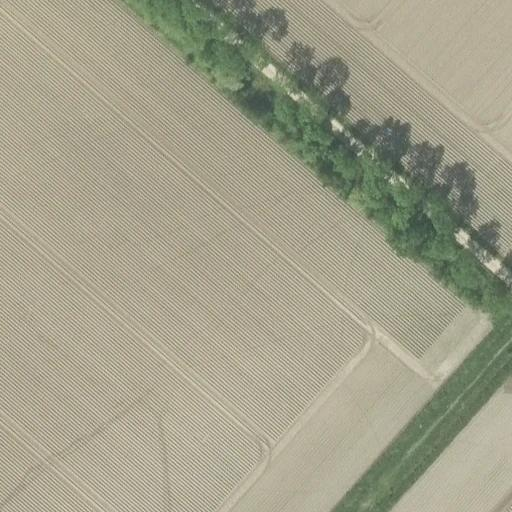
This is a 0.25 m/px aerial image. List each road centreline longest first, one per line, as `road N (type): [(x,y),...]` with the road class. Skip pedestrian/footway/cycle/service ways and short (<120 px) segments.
road 1 (track): [(184,0),(511,284)]
road 2 (track): [(363,511),(511,348)]
